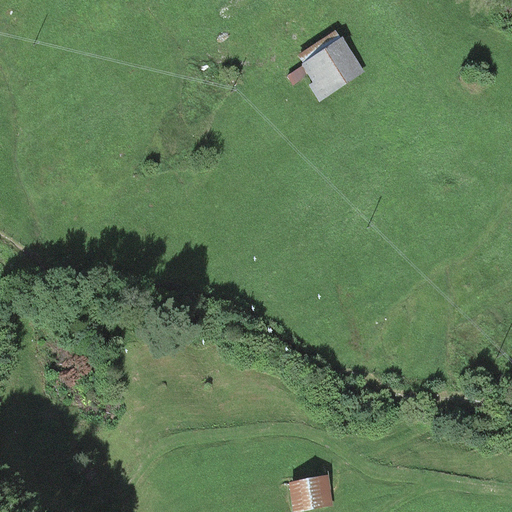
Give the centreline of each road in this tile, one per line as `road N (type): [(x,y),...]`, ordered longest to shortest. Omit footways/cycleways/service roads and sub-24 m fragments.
road 1 (track): [(432,481),(372,470),(304,432),(196,437),(144,463),(114,511)]
road 2 (track): [(386,511),(432,481),(511,490)]
